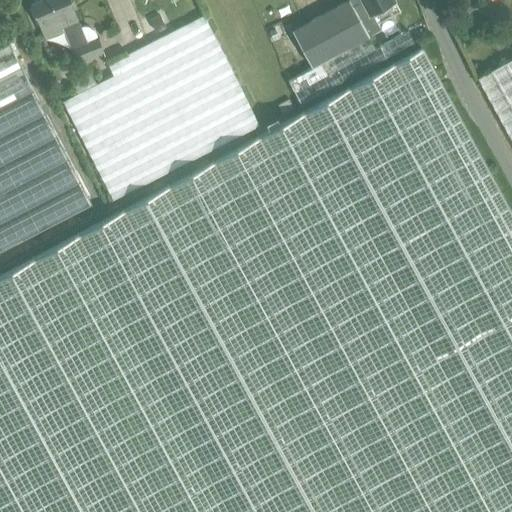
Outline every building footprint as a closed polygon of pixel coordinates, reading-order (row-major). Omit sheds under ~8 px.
[(101,52),(95,39),(92,31),(86,27),(82,26),(79,28),(67,0),(31,0),(32,2),(31,3),(45,37),(63,30),(76,61),(101,52)] [(289,80),(288,80),(300,103),(301,103),(414,42),(411,36),(408,30),(374,48),(368,37),(367,36),(380,29),(379,29),(372,15),(372,14),(396,2),(394,0),(348,0),(347,1),(316,18),(293,30),(313,67),(289,80)] [(160,15),(148,21),(154,32),(158,30),(165,27),(160,15)] [(77,94),(73,96),(62,101),(112,200),(258,125),(249,107),(202,17),(107,64),(113,75),(96,84),(77,94)] [(0,252),(91,207),(7,44),(0,48),(0,252)] [(511,511),(511,214),(422,48),(418,50),(305,111),(0,275),(0,511),(511,511)] [(511,56),(477,76),(511,141),(511,56)] [(90,71),(71,81),(77,94),(96,84),(90,71)] [(278,105),(282,114),(293,108),(289,99),(278,105)]
